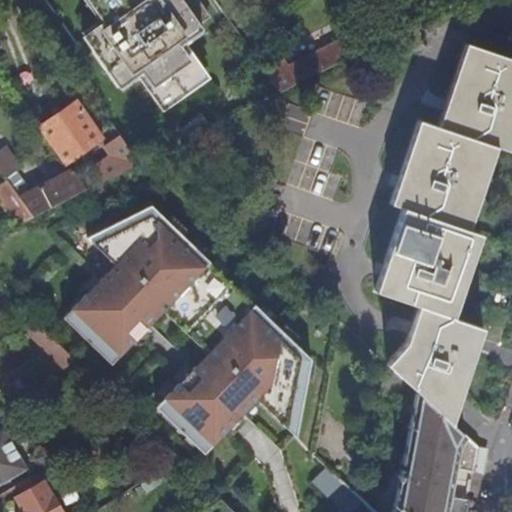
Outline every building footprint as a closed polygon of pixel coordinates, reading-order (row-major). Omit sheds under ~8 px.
[(163,110),(205,81),(182,48),(204,32),(200,27),(209,21),(194,0),(86,0),(103,25),(83,40),(119,92),(140,77),(163,110)] [(466,0),(445,0),(452,10),(468,2),(466,0)] [(288,62),(266,73),(282,95),(320,76),(360,56),(351,39),(291,68),(288,62)] [(417,394),(437,413),(473,358),(470,354),(478,327),(453,319),(454,318),(450,316),(477,236),(482,238),(482,235),(469,231),(470,230),(466,228),(494,149),(498,150),(498,149),(511,153),(511,59),(468,45),(438,128),(420,122),(391,205),(402,209),(375,293),(417,306),(405,342),(387,366),(417,394)] [(77,103),(41,129),(67,164),(103,139),(77,103)] [(138,166),(116,135),(109,139),(113,144),(108,147),(114,155),(96,168),(107,182),(138,166)] [(6,147),(0,151),(0,169),(5,177),(16,169),(20,166),(6,147)] [(5,177),(0,169),(0,200),(19,225),(35,217),(21,198),(17,192),(5,177)] [(28,184),(16,169),(5,177),(17,192),(28,184)] [(72,199),(87,192),(73,172),(21,198),(35,217),(57,207),(72,199)] [(252,398),(294,438),(311,361),(152,207),(89,240),(120,269),(106,283),(103,280),(64,320),(111,366),(151,325),(147,322),(160,308),(212,359),(199,372),(196,368),(157,408),(204,455),(244,415),(240,411),(252,398)] [(480,337),(500,342),(509,309),(490,304),(480,337)] [(38,325),(25,332),(29,340),(31,339),(66,373),(80,365),(38,325)] [(475,463),(478,450),(437,413),(417,394),(394,509),(392,511),(445,511),(448,499),(453,471),(473,474),(475,463)] [(5,430),(0,432),(0,486),(28,471),(5,430)] [(310,484),(338,511),(353,511),(362,503),(326,468),(310,484)] [(38,480),(23,488),(27,494),(42,486),(38,480)] [(59,511),(42,486),(27,494),(18,499),(25,511),(59,511)] [(465,511),(468,503),(448,499),(445,511),(465,511)]
